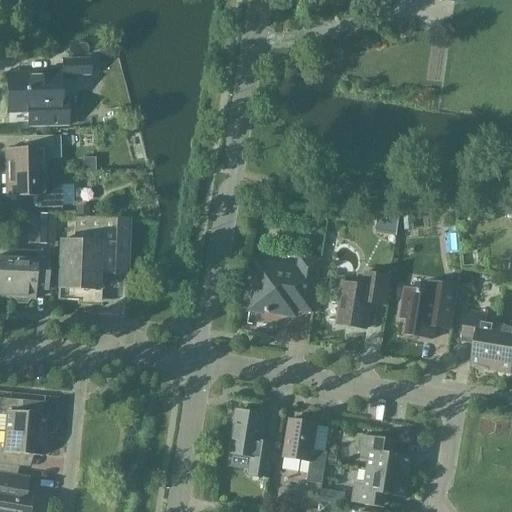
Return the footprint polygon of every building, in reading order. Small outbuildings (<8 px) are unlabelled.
[(62,77),(90,76),(89,59),(61,60),(62,77)] [(9,112),(59,111),(58,74),(8,76),(9,112)] [(4,150),(5,174),(45,173),(44,159),(60,159),(59,137),(34,138),(35,149),(4,150)] [(45,187),(45,173),(5,174),(6,198),(36,197),(36,209),(61,208),(61,186),(45,187)] [(511,201),(504,200),(502,213),(511,214),(511,201)] [(88,216),(88,206),(74,206),(74,217),(88,216)] [(59,241),(57,301),(97,303),(99,253),(115,253),(116,220),(116,219),(74,218),(73,242),(59,241)] [(99,253),(98,275),(125,276),(128,221),(116,220),(115,253),(99,253)] [(52,234),(36,234),(35,248),(51,249),(52,234)] [(0,299),(11,300),(13,260),(13,252),(11,252),(11,250),(4,247),(0,248),(0,299)] [(13,252),(13,260),(11,300),(34,300),(35,278),(48,278),(49,253),(13,252)] [(311,312),(320,261),(300,257),(298,270),(257,263),(249,309),(285,315),(286,308),(311,312)] [(384,305),(388,277),(364,273),(362,286),(343,283),(336,325),(366,329),(370,303),(384,305)] [(450,330),(457,286),(427,281),(425,291),(405,288),(400,319),(407,320),(404,335),(432,339),(434,327),(450,330)] [(490,371),(497,326),(485,324),(487,315),(465,311),(461,336),(474,339),(470,364),(490,367),(489,370),(490,371)] [(509,328),(497,326),(490,371),(511,374),(511,366),(511,318),(511,319),(509,328)] [(0,411),(5,412),(4,433),(43,436),(45,415),(21,413),(22,401),(0,399),(0,411)] [(268,477),(273,445),(261,443),(265,416),(236,412),(229,453),(252,457),(249,474),(268,477)] [(317,425),(289,420),(281,470),(297,472),(299,460),(309,462),(306,482),(322,485),(327,453),(313,450),(317,425)] [(41,457),(43,436),(4,433),(3,444),(0,443),(0,472),(9,474),(15,475),(18,467),(16,466),(17,455),(41,457)] [(368,459),(366,471),(408,478),(411,457),(386,453),(388,440),(362,436),(359,458),(368,459)] [(338,457),(327,455),(326,463),(337,465),(338,457)] [(404,498),(408,478),(366,471),(364,483),(355,481),(352,503),(377,507),(379,494),(404,498)] [(6,489),(9,474),(0,472),(0,511),(28,511),(31,493),(6,489)] [(318,501),(342,504),(344,492),(320,488),(318,501)]
